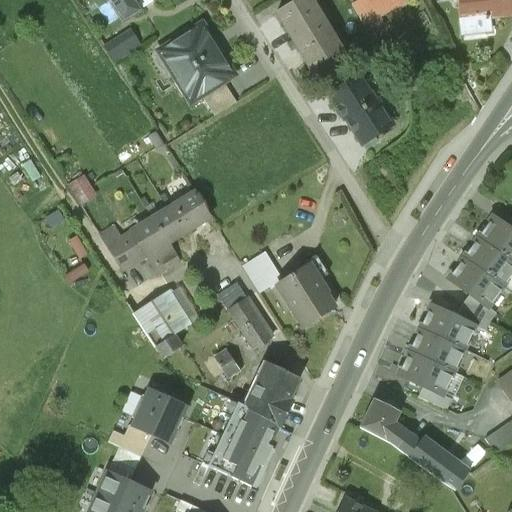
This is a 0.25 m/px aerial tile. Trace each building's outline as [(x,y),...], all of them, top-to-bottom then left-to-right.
[(106,0),(123,26),(143,14),(137,5),(144,0),(106,0)] [(144,0),(137,5),(143,14),(155,6),(150,0),(144,0)] [(342,52),(308,0),(302,0),(276,17),(311,72),(342,52)] [(408,1),(407,0),(362,0),(355,5),(368,25),(408,1)] [(511,0),(459,0),(464,37),(492,34),(491,20),(511,18),(511,0)] [(239,79),(205,24),(154,55),(182,99),(186,97),(193,108),(203,101),(225,88),(239,79)] [(134,48),(126,35),(109,46),(120,62),(130,56),(128,52),(134,48)] [(387,107),(370,80),(338,100),(355,127),(387,107)] [(225,88),(203,101),(214,118),(215,120),(237,106),(225,88)] [(404,134),(387,107),(355,127),(372,154),(404,134)] [(95,197),(82,178),(68,187),(81,207),(95,197)] [(170,247),(209,222),(192,194),(161,213),(152,218),(170,247)] [(140,201),(146,209),(150,206),(144,198),(140,201)] [(146,209),(152,218),(161,213),(155,203),(150,206),(146,209)] [(170,247),(152,218),(124,236),(139,258),(146,254),(160,277),(181,264),(170,247)] [(511,232),(493,220),(479,241),(511,263),(511,232)] [(121,269),(139,258),(124,236),(120,238),(113,227),(100,235),(121,269)] [(511,274),(511,263),(479,241),(464,264),(502,289),(511,274)] [(280,284),(265,257),(245,269),(260,295),(280,284)] [(502,289),(464,264),(451,284),(471,297),(489,309),(502,289)] [(339,311),(312,266),(277,288),(304,332),(339,311)] [(231,313),(246,303),(239,294),(224,304),(231,313)] [(190,328),(168,295),(136,317),(163,358),(180,348),(174,339),(190,328)] [(471,297),(466,308),(486,319),(492,311),(489,309),(471,297)] [(253,354),(274,341),(249,301),(246,303),(231,313),(229,314),(253,354)] [(461,318),(434,305),(423,329),(466,350),(478,327),(461,318)] [(466,308),(461,318),(478,327),(481,328),(486,319),(466,308)] [(466,350),(423,329),(411,353),(454,374),(466,350)] [(241,374),(225,350),(213,358),(228,382),(241,374)] [(454,374),(411,353),(398,378),(424,390),(442,398),(454,374)] [(301,384),(266,367),(244,412),(283,431),(294,408),(290,406),(301,384)] [(511,374),(498,384),(511,403),(511,374)] [(172,447),(190,406),(150,388),(131,429),(150,437),(172,447)] [(419,401),(446,412),(450,402),(442,398),(424,390),(419,401)] [(402,417),(376,402),(361,431),(387,444),(407,461),(420,443),(397,426),(402,417)] [(244,412),(237,408),(208,467),(254,490),(283,431),(244,412)] [(150,437),(131,429),(120,424),(112,442),(122,447),(142,456),(150,437)] [(511,447),(511,424),(487,442),(497,458),(511,447)] [(420,443),(407,461),(452,493),(467,472),(422,440),(420,443)] [(122,447),(110,473),(129,482),(142,456),(122,447)] [(129,482),(110,473),(100,494),(139,511),(144,511),(153,492),(129,482)] [(139,511),(100,494),(92,511),(139,511)] [(368,511),(347,502),(342,511),(368,511)]
